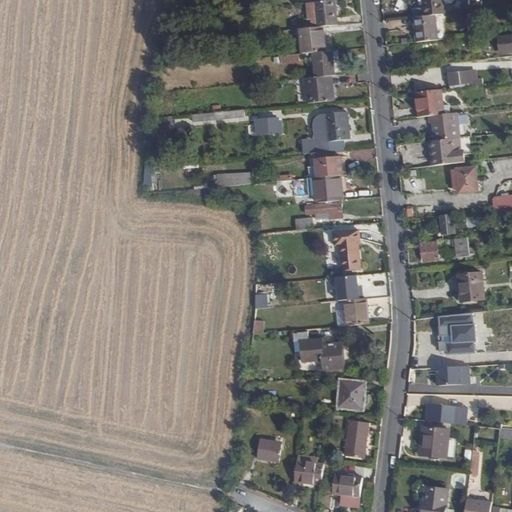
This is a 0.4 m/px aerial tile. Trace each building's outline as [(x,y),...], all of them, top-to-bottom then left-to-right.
[(422,0),(424,17),(436,15),(446,14),(445,5),(452,4),(455,0),(454,0),(422,0)] [(339,25),(337,1),(308,3),(310,28),(324,27),(339,25)] [(436,15),(424,17),(413,18),(414,30),(417,29),(419,42),(439,40),(436,15)] [(327,51),(324,27),(310,28),(301,29),(304,54),(315,53),(327,51)] [(511,37),(499,39),(501,53),(511,51),(511,37)] [(334,59),(340,58),(339,50),(327,51),(315,53),(317,78),(328,77),(335,76),(334,70),(335,69),(334,59)] [(299,62),(298,54),(282,56),(283,64),(299,62)] [(473,70),(459,72),(461,85),(475,83),(473,70)] [(461,85),(459,72),(448,73),(450,87),(461,86),(461,85)] [(329,90),(328,77),(317,78),(307,79),(309,103),(334,101),(333,90),(329,90)] [(419,118),(430,117),(445,115),(442,90),(416,93),(419,118)] [(245,117),(244,109),(203,113),(203,121),(245,117)] [(327,152),(337,151),(345,150),(344,140),(351,139),(348,111),(341,112),(326,114),(329,141),(318,142),(318,139),(304,140),(305,154),(314,153),(327,152)] [(445,115),(430,117),(430,124),(433,123),(435,141),(455,139),(461,138),(458,113),(445,115)] [(284,132),(282,118),(258,120),(259,135),(284,132)] [(455,139),(435,141),(430,142),(433,166),(464,163),(463,151),(462,151),(457,151),(455,139)] [(354,160),(364,160),(364,150),(354,150),(354,160)] [(342,156),(337,157),(328,158),(327,152),(314,153),(314,160),(318,159),(320,178),(335,176),(340,176),(344,175),(342,156)] [(146,168),(145,185),(156,186),(157,168),(146,168)] [(451,170),(453,190),(456,190),(456,194),(479,192),(476,168),(451,170)] [(255,184),(254,174),(219,176),(220,187),(255,184)] [(319,203),(332,202),(343,201),(340,176),(335,176),(320,178),(316,178),(319,203)] [(297,191),(296,180),(278,182),(279,192),(297,191)] [(511,201),(497,204),(497,209),(511,207),(511,201)] [(342,204),(332,205),(307,207),(308,215),(316,214),(316,220),(330,219),(341,218),(340,211),(343,211),(342,204)] [(511,207),(497,209),(496,209),(497,217),(511,215),(511,207)] [(454,214),(445,215),(446,227),(442,227),(443,235),(456,233),(454,214)] [(314,229),(313,218),(296,219),(297,230),(314,229)] [(358,244),(361,244),(360,232),(335,234),(336,247),(341,246),(344,270),(360,268),(358,244)] [(488,236),(468,238),(469,240),(469,244),(489,242),(488,236)] [(469,240),(468,238),(445,241),(445,245),(452,245),(452,247),(456,247),(457,258),(466,257),(466,260),(474,260),(473,255),(479,255),(478,247),(469,248),(469,244),(469,240)] [(421,243),(423,262),(439,260),(437,241),(421,243)] [(459,276),(462,303),(486,300),(483,273),(459,276)] [(364,283),(376,285),(378,278),(365,275),(364,283)] [(346,310),(337,311),(338,326),(369,323),(367,298),(346,300),(346,310)] [(265,333),(266,321),(255,320),(253,334),(265,333)] [(430,323),(432,343),(451,341),(450,321),(430,323)] [(309,341),(308,331),(294,333),(295,343),(302,342),(303,363),(315,362),(317,340),(309,341)] [(315,362),(319,361),(320,368),(323,367),(324,372),(344,370),(342,344),(323,346),(322,340),(317,340),(315,362)] [(451,341),(432,343),(433,354),(452,352),(451,341)] [(471,356),(471,366),(478,365),(479,357),(471,356)] [(480,366),(447,368),(448,385),(481,383),(480,366)] [(254,383),(256,369),(249,369),(248,384),(254,383)] [(362,409),(364,384),(343,382),(341,407),(362,409)] [(440,405),(438,423),(478,427),(480,409),(440,405)] [(366,459),(371,424),(350,422),(346,456),(366,459)] [(448,457),(451,433),(451,432),(423,429),(422,430),(422,435),(428,436),(426,455),(448,457)] [(511,438),(511,430),(501,429),(500,437),(511,438)] [(280,462),(283,446),(274,444),(274,441),(262,439),(258,458),(280,462)] [(479,450),(470,450),(470,475),(478,475),(479,450)] [(323,485),(326,464),(299,461),(296,481),(323,485)] [(361,498),(364,477),(336,474),(334,494),(361,498)] [(446,511),(449,489),(448,488),(449,482),(438,481),(437,487),(428,486),(424,511),(446,511)] [(490,511),(491,507),(492,503),(467,500),(466,511),(490,511)]
